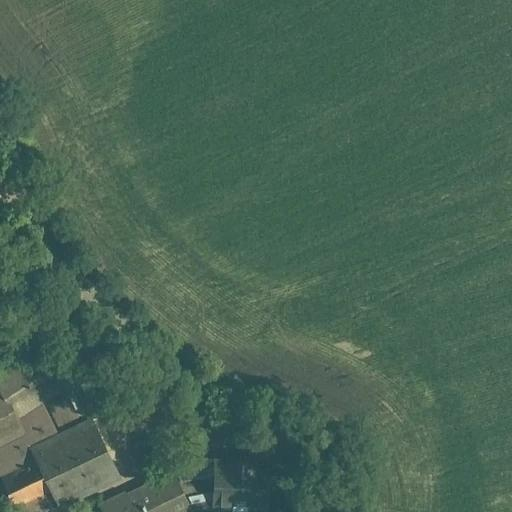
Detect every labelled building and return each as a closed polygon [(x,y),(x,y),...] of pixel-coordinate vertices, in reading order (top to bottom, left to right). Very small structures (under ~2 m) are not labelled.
[(2,377),(21,415),(90,381),(71,343),(2,377)] [(0,445),(29,431),(21,415),(2,377),(0,378),(0,445)] [(66,506),(127,476),(97,415),(36,445),(56,486),(66,506)] [(36,445),(29,431),(0,445),(0,459),(22,503),(56,486),(36,445)] [(235,465),(224,465),(223,472),(222,506),(280,508),(281,467),(265,467),(265,458),(235,456),(235,465)] [(171,466),(105,499),(111,511),(189,511),(193,510),(178,480),(171,466)] [(223,472),(178,480),(193,510),(194,511),(222,511),(222,506),(223,472)]
